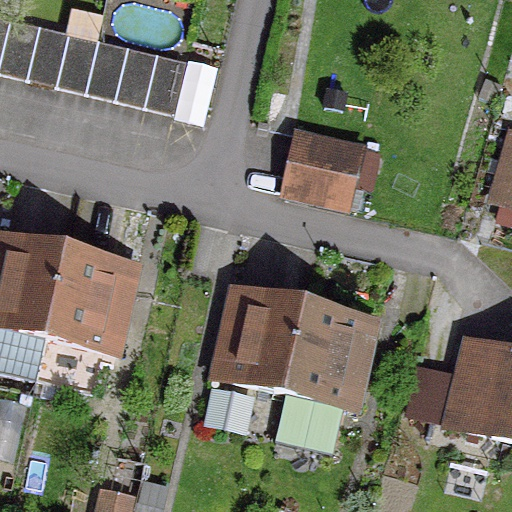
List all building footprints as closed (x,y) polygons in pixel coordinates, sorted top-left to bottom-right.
[(34,32),(5,25),(0,44),(0,78),(22,84),(34,32)] [(63,39),(34,32),(22,84),(51,91),(63,39)] [(93,46),(63,39),(51,91),(80,98),(93,46)] [(122,53),(93,46),(80,98),(110,105),(122,53)] [(110,105),(139,112),(151,60),(122,53),(110,105)] [(181,67),(151,60),(139,112),(168,119),(181,67)] [(356,154),(293,140),(284,179),(346,193),(356,154)] [(511,149),(495,208),(511,213),(511,149)] [(0,377),(30,385),(60,255),(0,242),(0,241),(0,377)] [(120,269),(60,255),(30,385),(86,398),(95,356),(113,360),(126,301),(113,298),(120,269)] [(233,325),(220,322),(207,382),(279,398),(300,310),(239,296),(233,325)] [(359,324),(300,310),(279,398),(352,414),(366,356),(352,352),(359,324)] [(476,382),(457,377),(444,431),(511,446),(511,358),(484,352),(476,382)] [(124,511),(126,508),(95,501),(92,511),(124,511)]
